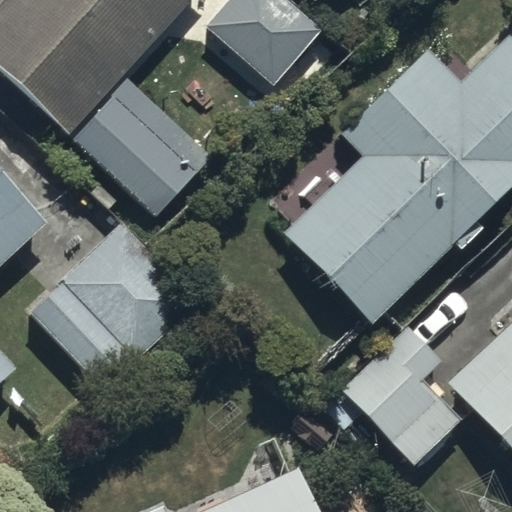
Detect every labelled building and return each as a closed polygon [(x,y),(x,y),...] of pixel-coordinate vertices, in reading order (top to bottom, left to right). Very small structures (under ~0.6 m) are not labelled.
[(204,0),(11,0),(0,13),(0,95),(64,154),(205,0),(204,0)] [(272,0),(231,0),(197,34),(264,101),(319,47),(272,0)] [(294,0),(308,19),(334,0),(294,0)] [(357,165),(275,248),(369,341),(511,197),(511,47),(510,45),(459,97),(423,61),(338,146),(357,165)] [(124,94),(68,156),(153,234),(209,172),(124,94)] [(0,394),(11,384),(0,372),(0,280),(43,240),(0,194),(0,394)] [(119,226),(18,324),(103,410),(203,312),(119,226)] [(504,337),(438,398),(511,476),(511,302),(491,323),(504,337)] [(457,434),(417,394),(437,375),(402,340),(318,418),(342,441),(355,428),(409,482),(457,434)] [(307,511),(293,482),(227,511),(307,511)]
